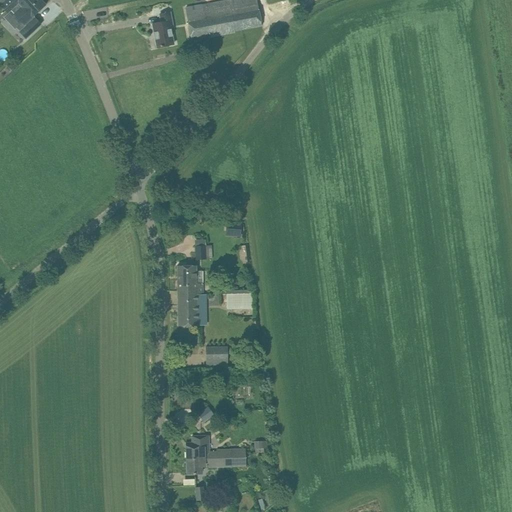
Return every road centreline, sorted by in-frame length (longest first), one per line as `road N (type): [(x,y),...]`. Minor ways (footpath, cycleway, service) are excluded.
road 1 (unclassified): [(161,511),(163,290),(138,188)]
road 2 (unclassified): [(138,188),(284,20),(312,0)]
road 3 (unclassified): [(138,188),(69,10)]
road 4 (unclassified): [(0,306),(138,188)]
